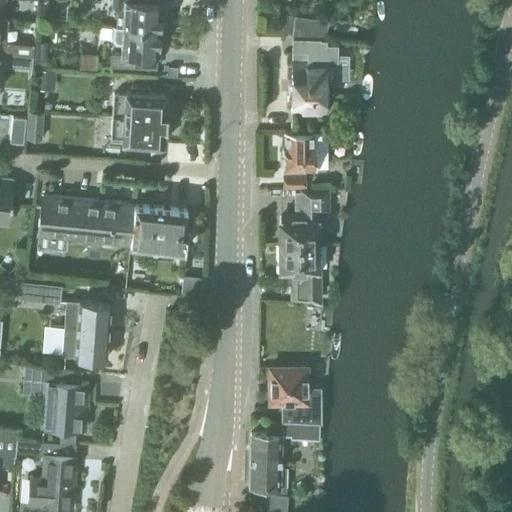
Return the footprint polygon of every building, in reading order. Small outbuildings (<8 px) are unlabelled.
[(114,0),(114,5),(120,12),(118,25),(122,26),(161,28),(161,26),(163,23),(163,19),(161,15),(162,2),(139,0),(114,0)] [(281,12),(279,29),(324,35),(326,19),(281,12)] [(0,16),(0,42),(5,43),(5,41),(6,41),(8,17),(0,16)] [(111,53),(110,65),(156,68),(157,56),(159,56),(161,28),(122,26),(118,25),(113,25),(112,39),(116,43),(121,43),(120,53),(111,53)] [(325,38),(292,39),(293,108),(321,108),(326,103),(325,66),(337,66),(337,44),(325,44),(325,38)] [(47,42),(34,40),(32,66),(44,67),(47,42)] [(6,41),(5,41),(5,43),(4,52),(32,55),(33,43),(6,41)] [(32,55),(4,53),(3,65),(31,67),(32,55)] [(55,69),(33,67),(31,86),(54,88),(55,69)] [(167,106),(165,106),(166,93),(149,91),(149,87),(132,86),(131,90),(126,90),(125,93),(113,92),(112,114),(167,118),(167,106)] [(43,110),(30,109),(28,137),(41,138),(43,110)] [(167,118),(112,114),(111,136),(123,137),(123,140),(128,141),(128,145),(146,146),(146,142),(163,143),(163,129),(166,129),(167,118)] [(26,117),(12,116),(10,141),(23,143),(26,117)] [(314,131),(286,131),(286,142),(285,142),(285,147),(285,160),(286,160),(285,168),(315,168),(315,167),(326,167),(327,153),(316,153),(316,142),(314,142),(314,131)] [(306,174),(284,174),(283,186),(297,187),(306,187),(306,174)] [(0,215),(10,217),(12,198),(11,198),(13,179),(0,177),(0,215)] [(306,187),(297,187),(297,215),(280,215),(280,244),(316,243),(316,219),(319,218),(319,187),(306,187)] [(114,241),(130,243),(135,203),(43,193),(38,233),(101,240),(103,244),(111,245),(114,241)] [(135,203),(130,243),(154,246),(153,255),(172,257),(173,248),(184,249),(184,247),(189,243),(190,233),(188,232),(185,226),(187,209),(135,203)] [(316,243),(280,244),(281,272),(293,272),(293,296),(320,299),(320,268),(316,268),(316,243)] [(61,283),(19,278),(17,296),(59,301),(61,283)] [(66,300),(62,353),(74,354),(74,356),(105,358),(110,302),(78,300),(78,301),(66,300)] [(307,401),(306,394),(306,366),(269,366),(269,401),(283,401),(283,411),(306,411),(306,401),(307,401)] [(79,371),(25,367),(24,383),(44,385),(78,387),(79,382),(79,371)] [(78,387),(44,385),(41,429),(84,432),(88,383),(79,382),(78,387)] [(319,422),(266,421),(265,434),(250,433),(249,485),(280,486),(287,486),(288,467),(281,467),(281,458),(285,458),(286,448),(281,448),(281,434),(291,435),(290,437),(319,438),(319,422)] [(16,439),(17,427),(0,425),(0,466),(13,467),(14,455),(15,455),(15,451),(16,439)] [(41,441),(16,439),(15,451),(40,453),(41,441)] [(75,455),(44,453),(42,477),(30,476),(28,503),(40,504),(40,505),(71,507),(75,455)] [(284,511),(286,497),(256,495),(254,511),(284,511)]
